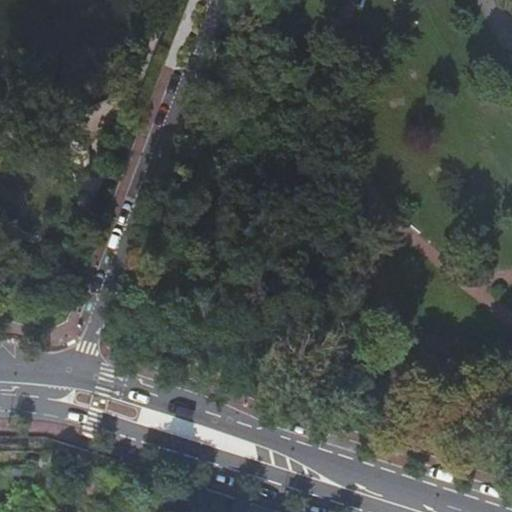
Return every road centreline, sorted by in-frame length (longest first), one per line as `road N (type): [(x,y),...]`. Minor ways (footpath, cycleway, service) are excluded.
road 1 (secondary): [(469,511),(69,378)]
road 2 (unclassified): [(69,378),(213,0)]
road 3 (secondary): [(28,406),(211,453),(384,511)]
